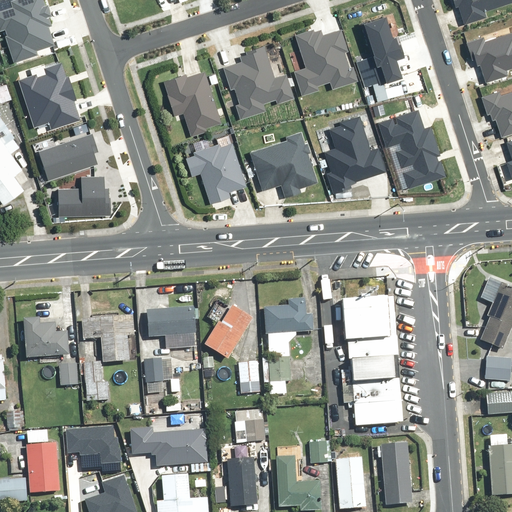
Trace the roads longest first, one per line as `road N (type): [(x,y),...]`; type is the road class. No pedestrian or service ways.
road 1 (residential): [(432,229),(453,511)]
road 2 (secondary): [(169,249),(432,229)]
road 3 (residential): [(423,0),(490,225)]
road 4 (residential): [(169,249),(106,56)]
road 5 (residential): [(106,56),(280,0)]
road 6 (secondary): [(0,263),(169,249)]
